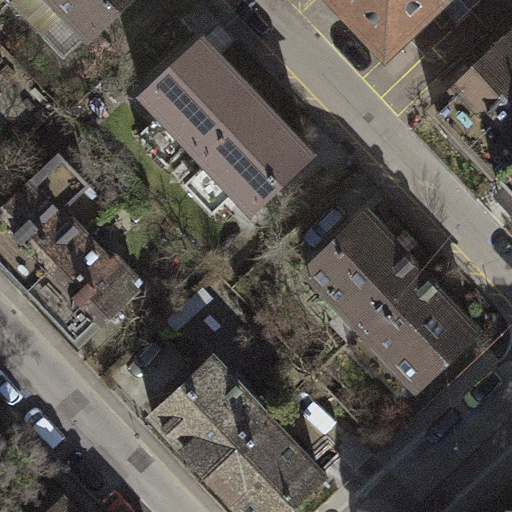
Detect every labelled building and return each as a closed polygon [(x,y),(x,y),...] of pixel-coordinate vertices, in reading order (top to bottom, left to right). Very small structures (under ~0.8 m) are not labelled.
[(62,59),(124,0),(12,0),(9,2),(62,59)] [(327,0),(384,59),(446,0),(327,0)] [(511,35),(433,110),(497,177),(511,162),(511,35)] [(190,153),(249,97),(195,40),(136,96),(190,153)] [(243,210),(303,154),(249,97),(190,153),(243,210)] [(0,254),(30,286),(81,238),(58,215),(88,186),(60,157),(0,214),(0,254)] [(511,162),(497,177),(511,194),(511,162)] [(356,331),(416,273),(359,213),(298,270),(356,331)] [(82,340),(133,292),(128,287),(137,279),(113,253),(104,262),(81,238),(30,286),(82,340)] [(408,384),(468,328),(416,273),(356,331),(341,345),(388,394),(403,379),(408,384)] [(206,473),(265,419),(211,361),(152,415),(206,473)] [(242,511),(280,511),(318,476),(265,419),(206,473),(242,511)] [(73,511),(62,500),(48,511),(73,511)]
